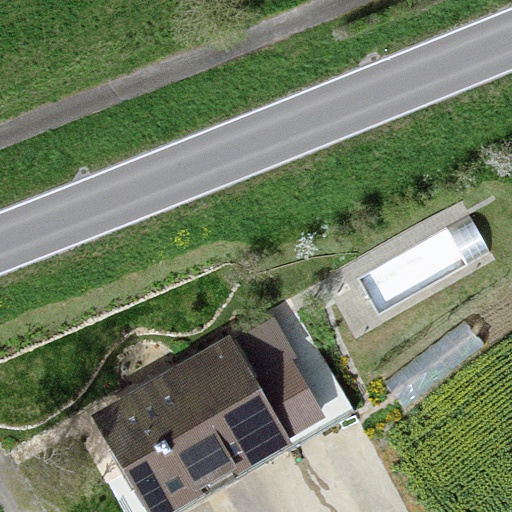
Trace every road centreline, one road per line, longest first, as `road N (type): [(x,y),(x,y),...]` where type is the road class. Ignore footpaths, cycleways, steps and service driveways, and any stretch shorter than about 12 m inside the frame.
road 1 (secondary): [(0,256),(511,50)]
road 2 (track): [(358,0),(0,146)]
